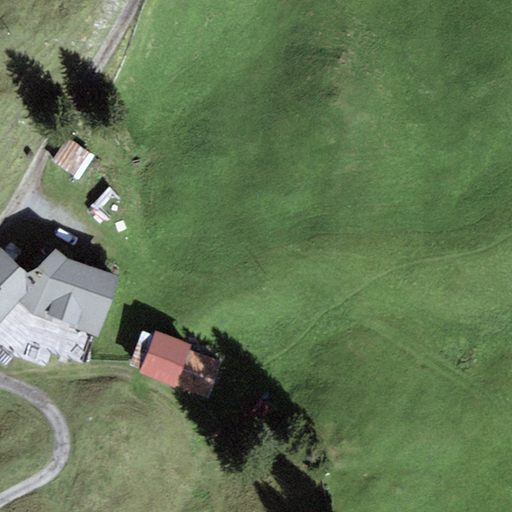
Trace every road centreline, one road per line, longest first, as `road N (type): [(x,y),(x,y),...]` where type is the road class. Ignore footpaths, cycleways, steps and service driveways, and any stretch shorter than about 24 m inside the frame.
road 1 (track): [(0,199),(128,0)]
road 2 (track): [(0,499),(47,475),(58,437),(45,405),(0,377)]
